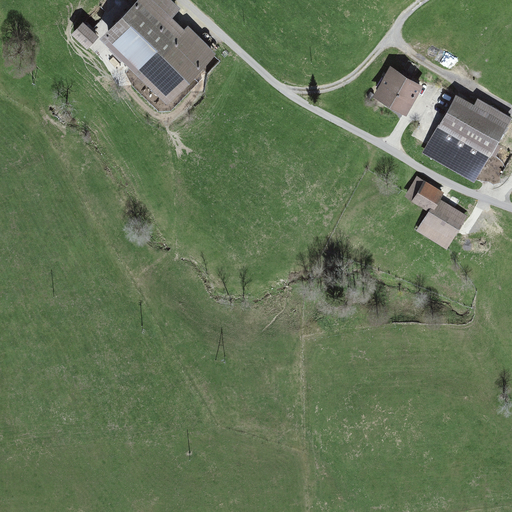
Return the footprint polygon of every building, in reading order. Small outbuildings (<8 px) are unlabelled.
[(168,0),(138,0),(108,31),(118,41),(111,49),(121,58),(124,55),(142,73),(141,74),(166,98),(211,51),(187,28),(183,31),(167,15),(176,7),(168,0)] [(83,23),(74,33),(87,45),(96,35),(83,23)] [(391,69),(377,93),(405,109),(419,85),(406,78),(408,74),(402,70),(400,74),(391,69)] [(456,95),(425,150),(474,178),(489,151),(495,155),(500,146),(494,143),(509,117),(480,100),(476,106),(456,95)] [(95,180),(98,189),(107,186),(104,176),(95,180)] [(431,209),(418,230),(446,246),(465,216),(437,199),(441,192),(418,178),(408,195),(431,209)]
